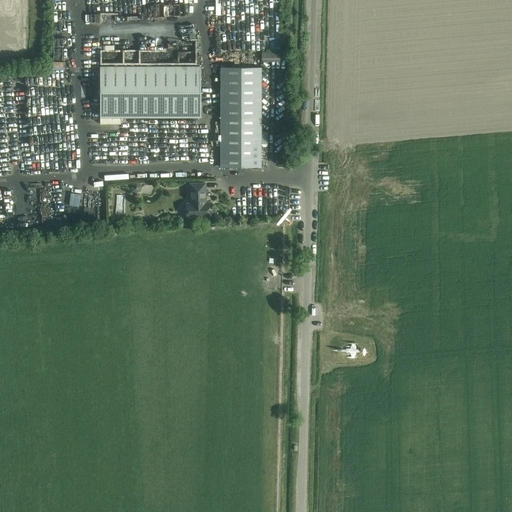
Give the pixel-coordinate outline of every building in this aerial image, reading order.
[(260,61),(279,61),(280,52),(260,52),(260,61)] [(77,69),(96,67),(95,61),(76,63),(77,69)] [(120,117),(200,117),(200,65),(100,65),(99,124),(120,124),(120,117)] [(260,67),(220,67),(220,167),(245,167),(247,169),(260,169),(262,167),(262,153),(260,151),(260,67)] [(283,151),(287,143),(282,141),(278,149),(283,151)] [(278,167),(289,167),(289,157),(278,157),(278,167)] [(93,195),(106,195),(106,174),(93,174),(93,195)] [(209,203),(205,203),(205,183),(191,184),(191,203),(186,203),(186,216),(209,216),(209,203)]
